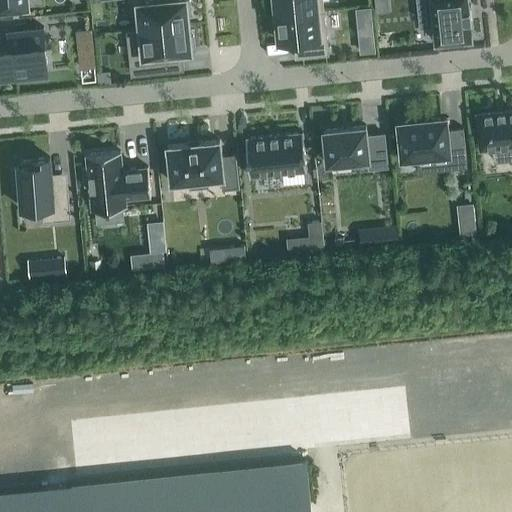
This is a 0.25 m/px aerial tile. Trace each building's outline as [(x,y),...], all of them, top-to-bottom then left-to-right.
[(0,0),(0,10),(29,7),(27,0),(0,0)] [(131,0),(135,30),(189,24),(188,14),(191,14),(190,0),(186,1),(186,0),(131,0)] [(275,11),(276,15),(324,10),(322,0),(270,0),(272,11),(275,11)] [(432,6),(436,41),(471,38),(467,0),(417,0),(418,7),(432,6)] [(329,55),(324,10),(276,15),(276,20),(272,20),(274,34),(278,33),(279,41),(300,39),(302,57),(329,55)] [(190,36),(189,24),(135,30),(139,73),(179,69),(177,54),(192,52),(191,50),(195,49),(193,35),(190,36)] [(7,31),(9,46),(0,47),(0,64),(1,76),(48,71),(43,27),(7,31)] [(76,30),(80,69),(95,67),(91,28),(76,30)] [(374,37),(358,39),(360,53),(375,51),(374,37)] [(511,110),(477,114),(481,148),(511,145),(511,110)] [(463,128),(447,129),(446,117),(398,122),(402,158),(448,153),(449,161),(466,160),(463,128)] [(324,130),(328,163),(369,159),(370,168),(389,166),(385,134),(368,135),(367,125),(324,130)] [(249,176),(306,170),(302,132),(245,138),(249,176)] [(221,156),(219,141),(167,146),(171,182),(189,180),(190,187),(207,185),(207,178),(221,176),(223,188),(238,187),(235,155),(221,156)] [(91,210),(126,206),(125,198),(151,196),(148,167),(130,169),(130,171),(123,171),(120,151),(86,154),(87,167),(83,167),(85,185),(89,185),(91,210)] [(45,222),(72,219),(69,186),(53,188),(50,159),(50,158),(33,160),(33,161),(18,162),(19,169),(14,169),(16,191),(21,190),(23,209),(44,207),(45,222)] [(286,238),(287,254),(324,251),(321,220),(307,221),(309,236),(286,238)] [(475,221),(458,223),(459,234),(476,233),(475,221)] [(396,224),(385,226),(387,244),(398,243),(396,224)] [(245,245),(229,247),(231,260),(246,259),(245,245)] [(162,251),(147,253),(148,266),(164,265),(162,251)] [(64,256),(52,257),(54,275),(66,273),(64,256)] [(311,511),(311,510),(310,498),(306,461),(306,459),(125,478),(112,479),(101,480),(0,490),(0,511),(311,511)]
